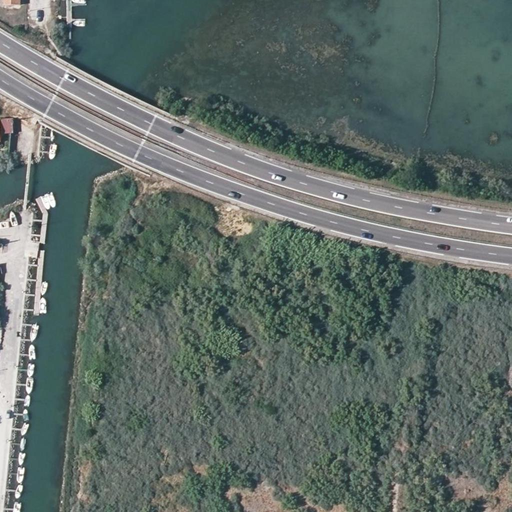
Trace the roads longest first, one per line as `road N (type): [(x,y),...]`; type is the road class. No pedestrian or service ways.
road 1 (trunk): [(0,76),(156,161),(235,192),(387,235),(511,256)]
road 2 (trunk): [(511,223),(391,205),(243,163),(0,43)]
road 3 (unclassified): [(3,398),(15,224)]
